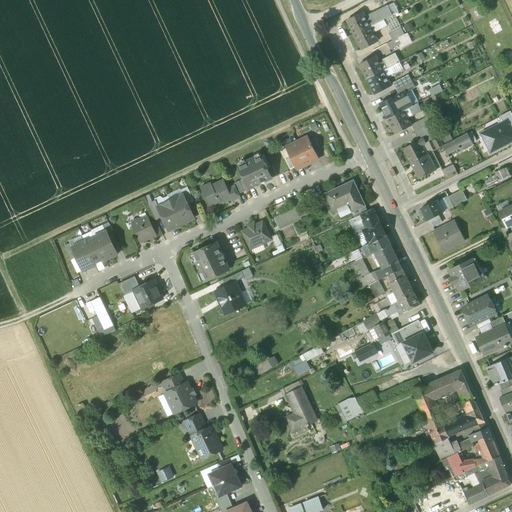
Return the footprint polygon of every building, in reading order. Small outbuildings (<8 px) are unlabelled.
[(388,7),(367,18),(369,21),(367,23),(363,14),(347,22),(355,36),(370,28),(385,21),(393,16),(388,7)] [(388,33),(400,26),(398,21),(395,15),(393,16),(385,21),(388,26),(385,27),(388,33)] [(373,34),(385,27),(388,26),(385,21),(370,28),(373,34)] [(393,41),(405,35),(400,26),(388,33),(393,41)] [(370,28),(355,36),(362,50),(377,42),(373,34),(370,28)] [(402,48),(412,43),(407,34),(405,35),(393,41),(387,45),(390,50),(400,45),(402,48)] [(412,50),(414,55),(421,52),(418,47),(412,50)] [(379,64),(384,72),(398,65),(400,64),(395,54),(383,60),(383,62),(379,64)] [(376,57),(360,65),(368,80),(384,72),(379,64),(376,57)] [(398,65),(384,72),(386,77),(400,70),(398,65)] [(384,72),(368,80),(376,95),(391,87),(386,77),(384,72)] [(394,84),(398,90),(412,83),(408,76),(394,84)] [(398,90),(400,95),(412,89),(414,88),(412,83),(398,90)] [(427,88),(432,97),(437,94),(432,85),(427,88)] [(396,97),(404,112),(418,104),(419,103),(412,89),(400,95),(396,97)] [(432,97),(431,97),(435,104),(441,101),(438,94),(437,94),(432,97)] [(396,97),(380,104),(388,120),(404,112),(396,97)] [(404,112),(408,119),(422,112),(422,111),(418,104),(404,112)] [(404,112),(388,120),(396,134),(411,127),(411,126),(408,119),(404,112)] [(510,126),(511,125),(511,114),(511,112),(500,117),(503,124),(507,121),(510,126)] [(411,127),(414,132),(425,126),(431,123),(428,117),(411,126),(411,127)] [(511,131),(510,126),(507,121),(503,124),(482,134),(491,152),(511,141),(511,131)] [(419,142),(420,142),(424,139),(426,143),(429,142),(432,140),(425,126),(414,132),(419,142)] [(439,139),(440,140),(446,137),(449,143),(453,141),(449,132),(439,138),(439,139)] [(467,134),(456,140),(460,149),(472,143),(467,134)] [(440,140),(443,146),(449,143),(446,137),(440,140)] [(308,138),(297,144),(308,165),(312,163),(311,162),(318,158),(315,152),(309,141),(308,138)] [(315,138),(309,141),(315,152),(320,149),(315,138)] [(439,139),(433,143),(437,149),(443,146),(440,140),(439,139)] [(443,146),(447,155),(460,149),(456,140),(453,141),(449,143),(443,146)] [(414,142),(409,144),(410,147),(404,150),(411,163),(427,155),(423,148),(425,147),(424,145),(422,146),(420,142),(419,142),(415,144),(414,142)] [(297,144),(287,149),(290,156),(296,167),(296,169),(303,165),(304,167),(308,165),(297,144)] [(427,155),(411,163),(419,179),(435,171),(427,155)] [(256,158),(246,163),(247,164),(240,167),(239,166),(238,166),(242,173),(241,173),(243,179),(244,179),(249,189),(272,178),(267,168),(261,156),(260,156),(261,157),(256,159),(256,158)] [(290,156),(285,159),(290,170),(296,167),(290,156)] [(442,170),(445,177),(456,171),(453,165),(442,170)] [(277,177),(272,166),(267,168),(272,178),(272,179),(277,177)] [(496,174),(488,178),(492,185),(495,183),(495,184),(498,182),(497,181),(499,180),(501,182),(511,177),(506,167),(504,169),(504,168),(495,173),(496,174)] [(244,179),(234,184),(235,186),(239,195),(249,190),(249,189),(244,179)] [(224,180),(212,185),(211,183),(201,188),(209,207),(223,201),(224,203),(232,199),(233,199),(228,189),(224,180)] [(354,181),(326,194),(333,211),(348,204),(352,213),(365,206),(354,181)] [(235,186),(228,189),(233,199),(232,199),(233,201),(240,197),(235,186)] [(194,201),(188,187),(181,191),(183,196),(187,205),(194,201)] [(462,190),(449,197),(454,207),(467,201),(462,190)] [(183,196),(171,202),(182,224),(194,219),(187,205),(183,196)] [(437,200),(421,208),(428,221),(438,215),(454,207),(449,197),(438,203),(437,200)] [(156,202),(149,205),(156,219),(163,216),(158,208),(156,202)] [(171,202),(158,208),(163,216),(169,230),(182,224),(171,202)] [(274,218),(280,230),(302,220),(301,218),(311,213),(306,203),(296,207),(296,208),(274,218)] [(365,206),(352,213),(355,218),(361,216),(368,212),(365,206)] [(511,206),(499,213),(506,227),(511,224),(511,206)] [(490,209),(484,212),(487,218),(493,215),(490,209)] [(368,212),(361,216),(366,227),(378,222),(373,210),(368,212)] [(442,223),(438,215),(428,221),(431,228),(442,223)] [(355,218),(352,220),(358,233),(363,231),(362,229),(366,227),(361,216),(355,218)] [(148,217),(141,220),(139,220),(133,222),(133,224),(138,236),(138,237),(139,239),(140,240),(141,242),(149,239),(151,239),(155,237),(156,235),(150,223),(148,217)] [(156,220),(150,223),(156,235),(158,239),(163,236),(156,220)] [(366,227),(362,229),(363,231),(369,244),(387,236),(380,221),(366,227)] [(454,221),(434,232),(444,252),(465,241),(454,221)] [(116,238),(109,223),(104,226),(106,231),(107,231),(111,240),(116,238)] [(271,240),(263,223),(256,226),(254,223),(249,226),(250,228),(243,232),(251,249),(271,240)] [(106,231),(94,237),(95,239),(96,239),(105,258),(104,258),(105,261),(118,255),(111,240),(107,231),(106,231)] [(282,245),(277,235),(272,237),(277,248),(282,245)] [(369,244),(359,250),(364,258),(375,252),(391,245),(387,236),(369,244)] [(86,243),(95,263),(104,258),(105,258),(96,239),(95,239),(86,243)] [(95,263),(86,243),(85,241),(73,247),(72,247),(77,257),(84,271),(96,265),(95,263)] [(73,247),(71,243),(65,246),(72,260),(77,257),(72,247),(73,247)] [(222,254),(217,243),(203,249),(203,248),(197,251),(198,252),(193,254),(205,281),(211,279),(211,280),(216,277),(216,276),(229,270),(224,259),(225,259),(222,253),(222,254)] [(391,245),(375,252),(383,268),(383,269),(399,262),(391,245)] [(362,258),(364,258),(359,250),(353,252),(355,255),(356,254),(359,260),(362,258)] [(363,273),(365,277),(368,276),(365,270),(367,268),(362,258),(359,260),(357,261),(363,273)] [(482,280),(471,260),(450,270),(453,277),(450,279),(453,284),(456,283),(460,291),(482,280)] [(354,278),(363,273),(357,261),(348,266),(354,278)] [(399,262),(383,269),(383,268),(375,272),(379,280),(387,277),(402,269),(399,262)] [(415,294),(402,269),(387,277),(396,295),(391,298),(390,296),(378,303),(383,310),(383,311),(399,302),(415,294)] [(242,272),(224,280),(226,286),(235,282),(245,278),(242,272)] [(369,285),(377,282),(372,273),(370,274),(368,276),(365,277),(369,285)] [(135,277),(119,284),(124,296),(135,291),(134,290),(140,288),(135,277)] [(140,288),(134,290),(135,291),(124,296),(132,313),(163,299),(154,281),(140,288)] [(385,293),(378,281),(377,282),(369,285),(376,298),(385,293)] [(226,286),(216,291),(222,304),(221,305),(226,315),(246,306),(240,291),(238,292),(234,283),(235,282),(226,286)] [(415,294),(399,302),(383,311),(383,310),(364,321),(368,330),(382,322),(381,320),(398,311),(399,312),(401,313),(402,313),(404,312),(405,312),(420,305),(415,294)] [(487,296),(463,309),(471,326),(496,314),(487,296)] [(116,331),(100,298),(91,302),(98,316),(92,319),(101,338),(116,331)] [(503,317),(490,323),(493,330),(502,326),(506,324),(503,317)] [(418,321),(392,335),(398,347),(403,344),(423,334),(425,333),(418,321)] [(502,326),(510,344),(511,342),(511,327),(510,322),(506,324),(502,326)] [(384,325),(374,330),(380,340),(390,335),(384,325)] [(493,330),(478,337),(486,355),(504,346),(505,347),(507,347),(506,346),(510,344),(502,326),(493,330)] [(423,334),(403,344),(412,363),(433,352),(423,334)] [(364,346),(362,342),(351,348),(354,352),(364,346)] [(374,343),(355,353),(360,362),(379,353),(374,343)] [(307,361),(325,352),(321,345),(304,353),(307,361)] [(341,348),(336,350),(339,357),(344,355),(341,348)] [(255,367),(259,375),(279,364),(274,356),(255,367)] [(292,361),(295,366),(302,363),(299,357),(292,361)] [(511,363),(510,358),(486,368),(494,387),(499,385),(511,378),(511,363)] [(461,370),(427,385),(432,398),(459,387),(467,383),(461,370)] [(180,375),(164,383),(169,392),(184,385),(180,375)] [(511,378),(499,385),(501,391),(511,386),(511,378)] [(286,403),(288,402),(285,395),(302,386),(306,393),(307,392),(301,379),(280,390),(286,403)] [(329,382),(336,395),(340,393),(334,379),(329,382)] [(419,379),(376,397),(381,406),(413,392),(413,391),(422,387),(419,379)] [(169,392),(166,393),(166,394),(160,397),(169,416),(196,403),(187,383),(184,385),(169,392)] [(467,383),(459,387),(464,398),(472,395),(467,383)] [(422,387),(413,391),(413,392),(425,420),(439,414),(438,412),(432,398),(427,385),(422,387)] [(293,413),(284,417),(292,434),(319,421),(306,393),(302,386),(285,395),(288,402),(293,413)] [(511,386),(501,391),(500,391),(503,397),(511,393),(511,386)] [(374,392),(356,399),(363,413),(381,406),(376,397),(374,392)] [(511,393),(503,397),(499,399),(505,413),(511,409),(511,393)] [(344,423),(363,413),(356,399),(355,398),(349,399),(335,406),(344,423)] [(473,398),(465,401),(466,403),(471,414),(478,410),(473,398)] [(471,414),(457,420),(462,431),(484,422),(478,410),(471,414)] [(449,437),(449,436),(445,426),(439,414),(425,420),(435,445),(438,444),(447,438),(449,437)] [(200,415),(185,422),(187,426),(192,436),(207,429),(200,415)] [(457,420),(445,426),(449,436),(462,431),(457,420)] [(484,423),(474,427),(476,433),(468,436),(470,439),(459,444),(458,445),(461,452),(467,449),(473,446),(473,445),(472,443),(476,441),(478,440),(486,437),(488,443),(493,441),(488,428),(484,423)] [(192,436),(197,447),(199,447),(203,457),(202,458),(202,459),(222,449),(218,440),(219,440),(218,439),(216,436),(216,435),(212,427),(207,429),(192,436)] [(488,443),(486,437),(478,440),(479,443),(482,450),(483,453),(496,448),(493,441),(488,443)] [(445,459),(455,455),(452,448),(450,444),(447,438),(438,444),(445,459)] [(398,444),(401,452),(410,448),(407,440),(398,444)] [(455,455),(459,453),(461,452),(458,445),(452,448),(455,455)] [(480,451),(482,458),(483,459),(486,459),(487,462),(489,461),(500,457),(496,448),(483,453),(482,450),(480,451)] [(461,452),(459,453),(462,460),(476,457),(476,455),(475,452),(468,454),(467,449),(461,452)] [(451,464),(456,476),(464,472),(459,462),(483,459),(482,458),(476,459),(476,457),(462,460),(459,453),(455,455),(445,459),(448,466),(451,464)] [(482,483),(483,484),(489,496),(511,485),(500,457),(489,461),(492,468),(483,472),(487,481),(482,483)] [(229,459),(218,464),(220,469),(231,464),(229,459)] [(459,462),(464,472),(487,462),(486,459),(483,459),(459,462)] [(464,478),(474,474),(475,473),(483,472),(492,468),(489,461),(487,462),(464,472),(456,476),(458,481),(464,478)] [(220,469),(210,474),(214,485),(236,475),(231,464),(220,469)] [(158,470),(162,482),(175,477),(171,465),(158,470)] [(474,474),(480,486),(483,484),(482,483),(487,481),(483,472),(475,473),(474,474)] [(236,475),(214,485),(219,496),(227,493),(241,487),(236,475)] [(480,486),(465,494),(467,500),(466,500),(469,505),(489,496),(483,484),(480,486)] [(231,504),(227,493),(219,496),(216,498),(220,508),(231,504)] [(318,498),(289,509),(290,511),(317,511),(323,510),(318,498)] [(227,511),(251,511),(247,503),(234,509),(227,511)]
